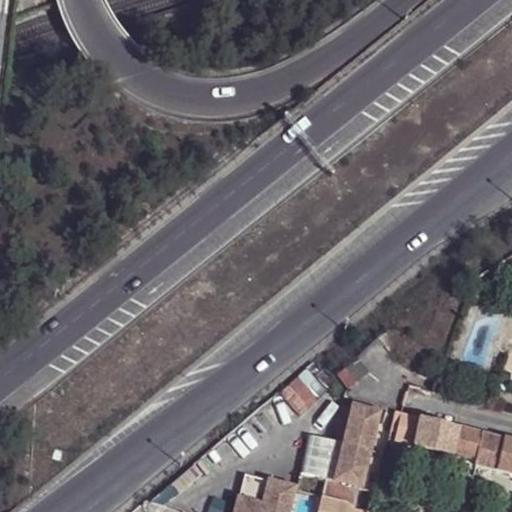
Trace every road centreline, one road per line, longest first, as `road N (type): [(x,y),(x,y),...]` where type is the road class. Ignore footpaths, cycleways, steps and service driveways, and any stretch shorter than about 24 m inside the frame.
road 1 (trunk): [(482,0),(0,390)]
road 2 (trunk): [(66,511),(511,163)]
road 3 (trunk): [(392,0),(297,73),(257,92),(207,95),(163,88),(128,70),(100,46),(73,0)]
